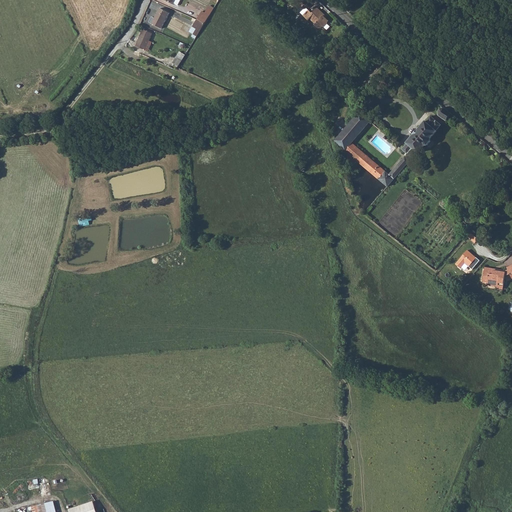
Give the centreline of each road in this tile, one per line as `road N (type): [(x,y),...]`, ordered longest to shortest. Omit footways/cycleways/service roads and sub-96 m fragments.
road 1 (track): [(50,128),(78,172),(35,353),(36,380),(75,502)]
road 2 (residential): [(511,160),(323,0)]
road 3 (track): [(0,137),(50,128),(113,51)]
